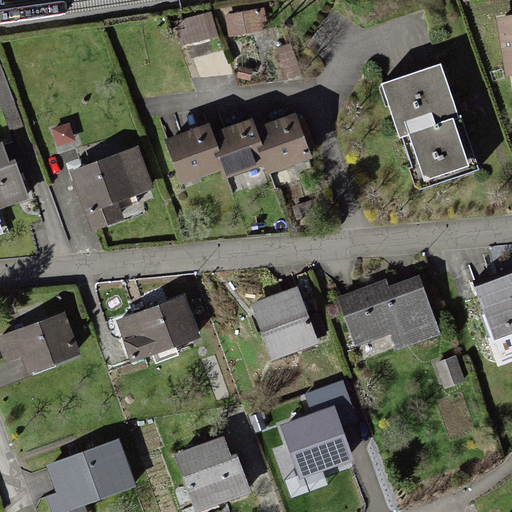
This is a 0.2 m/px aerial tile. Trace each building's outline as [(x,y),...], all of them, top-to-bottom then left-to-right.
[(511,11),(496,14),(505,70),(511,68),(511,11)] [(291,43),(272,48),(280,79),(299,74),(291,43)] [(436,57),(381,78),(420,181),(476,160),(436,57)] [(298,108),(254,121),(267,163),(269,171),(313,158),(298,108)] [(252,113),(213,125),(224,163),(228,175),(267,163),(254,121),(252,113)] [(209,116),(168,130),(183,177),(224,163),(213,125),(209,116)] [(3,140),(0,140),(0,199),(23,190),(3,140)] [(136,144),(70,167),(90,225),(125,213),(119,195),(150,184),(136,144)] [(511,269),(479,280),(496,332),(511,326),(511,269)] [(412,273),(343,297),(364,355),(432,331),(412,273)] [(299,281),(252,299),(273,352),(319,334),(299,281)] [(182,292),(116,318),(126,344),(143,338),(147,348),(196,329),(182,292)] [(66,309),(1,332),(9,353),(20,350),(26,366),(79,347),(66,309)] [(312,413),(280,425),(300,479),(353,459),(341,426),(357,420),(342,380),(305,394),(312,413)] [(225,430),(176,449),(197,501),(245,482),(225,430)] [(118,438),(49,465),(60,491),(47,495),(52,511),(82,511),(78,498),(133,477),(118,438)]
